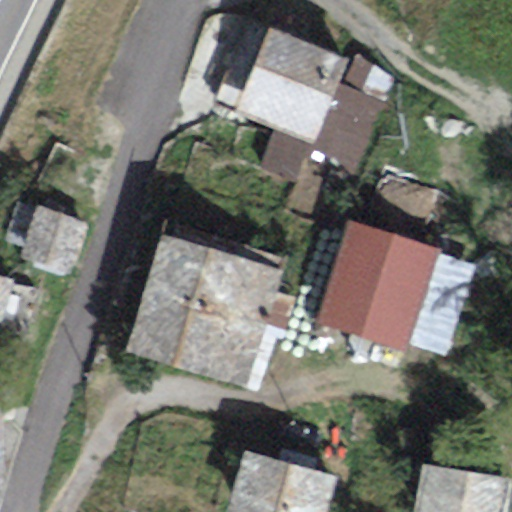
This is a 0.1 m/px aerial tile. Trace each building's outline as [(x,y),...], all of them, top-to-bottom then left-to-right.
[(300,131),(322,54),(241,31),(220,109),(300,131)] [(68,184),(0,172),(0,257),(54,266),(68,184)] [(430,238),(331,217),(306,336),(402,357),(430,238)] [(256,282),(157,261),(133,381),(228,401),(256,282)] [(15,282),(0,279),(0,365),(1,365),(15,282)] [(313,511),(321,467),(241,454),(232,511),(313,511)] [(500,511),(506,479),(426,466),(418,511),(500,511)]
